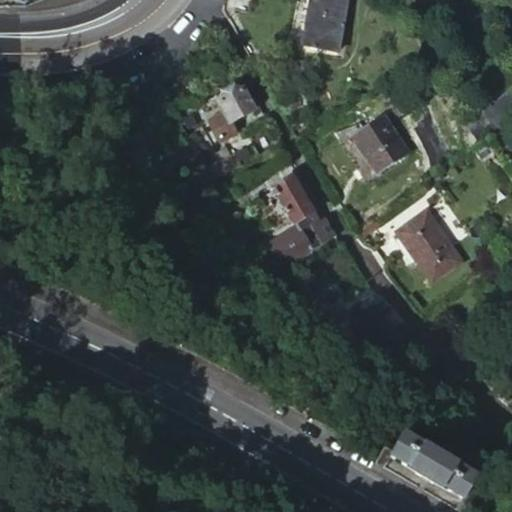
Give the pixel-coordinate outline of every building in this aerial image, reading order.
[(220,0),(219,8),(248,13),(250,0),(220,0)] [(345,0),(308,0),(300,45),(335,53),(345,0)] [(172,68),(172,71),(178,91),(192,87),(185,62),(172,68)] [(216,102),(224,115),(230,125),(253,112),(240,89),(216,102)] [(230,125),(224,115),(209,125),(219,144),(234,135),(230,125)] [(406,154),(378,117),(350,138),(377,175),(406,154)] [(223,152),(219,144),(209,125),(192,135),(208,161),(223,152)] [(274,149),(272,143),(249,149),(251,156),(274,149)] [(203,165),(206,170),(231,162),(230,157),(203,165)] [(302,184),(296,175),(292,178),(297,187),(302,184)] [(280,270),(334,237),(323,218),(319,221),(314,213),(312,210),(317,208),(312,200),(307,202),(297,187),(292,178),(274,191),(294,222),(291,223),(293,227),(283,233),(265,244),(280,270)] [(274,191),(261,200),(283,233),(293,227),(291,223),(294,222),(274,191)] [(451,257),(423,217),(395,236),(425,278),(451,257)] [(404,329),(375,299),(348,324),(389,369),(418,343),(410,336),(404,329)] [(459,500),(453,510),(456,511),(466,511),(489,473),(478,467),(474,476),(403,435),(391,456),(389,459),(459,500)] [(383,469),(389,459),(391,456),(382,450),(378,456),(374,464),(383,469)]
